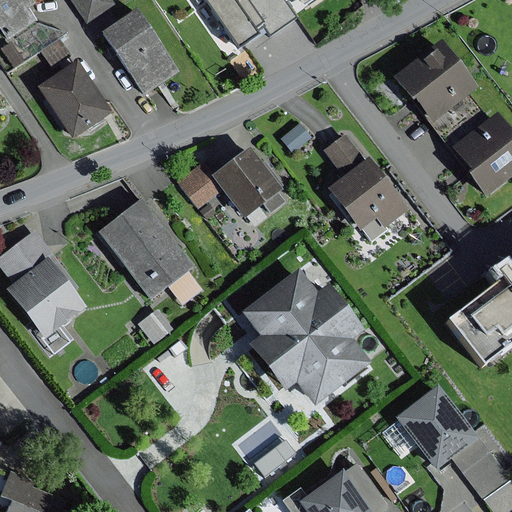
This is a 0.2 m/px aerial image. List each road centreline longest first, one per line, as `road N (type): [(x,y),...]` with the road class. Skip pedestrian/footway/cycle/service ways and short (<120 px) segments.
road 1 (residential): [(67,178),(185,135),(330,58)]
road 2 (residential): [(330,58),(481,262)]
road 3 (residential): [(125,509),(0,336)]
